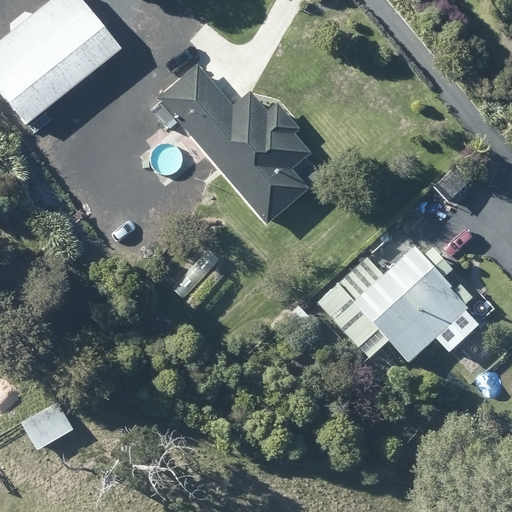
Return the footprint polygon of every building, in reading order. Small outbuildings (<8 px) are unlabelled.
[(125,47),(86,0),(54,0),(34,17),(32,15),(0,40),(0,90),(29,126),(125,47)] [(200,70),(163,102),(191,135),(175,149),(206,185),(223,171),(270,227),(311,192),(292,170),(309,156),(292,136),(294,133),(295,129),(296,125),(295,121),(295,117),(293,114),(291,111),(288,108),(285,105),(282,104),(278,102),(274,102),(271,102),(267,103),(263,104),(255,95),(236,111),(200,70)] [(466,189),(452,172),(434,187),(448,204),(466,189)] [(436,340),(450,355),(483,324),(469,309),(481,297),(466,281),(456,289),(449,281),(458,272),(436,248),(425,258),(416,247),(385,276),(368,258),(318,304),(370,360),(390,342),(410,364),(436,340)] [(223,260),(214,252),(177,293),(198,312),(226,281),(214,270),(223,260)] [(228,327),(260,292),(239,273),(207,308),(228,327)] [(77,432),(60,403),(24,424),(41,452),(77,432)]
